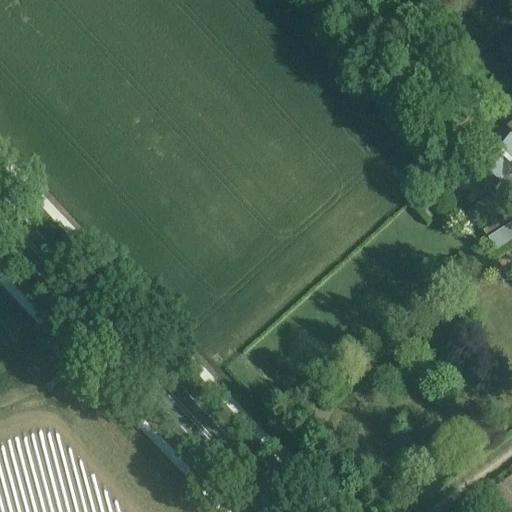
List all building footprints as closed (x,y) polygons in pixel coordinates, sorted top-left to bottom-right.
[(495,106),(503,96),(495,90),(487,100),(495,106)] [(511,130),(509,134),(511,136),(511,138),(500,152),(506,157),(503,160),(496,173),(511,186),(511,185),(511,130)] [(441,211),(431,200),(421,209),(431,221),(441,211)] [(496,254),(511,243),(511,220),(511,219),(483,233),(496,254)] [(458,280),(470,270),(466,264),(453,275),(458,280)] [(487,511),(511,511),(511,477),(480,503),(487,511)]
